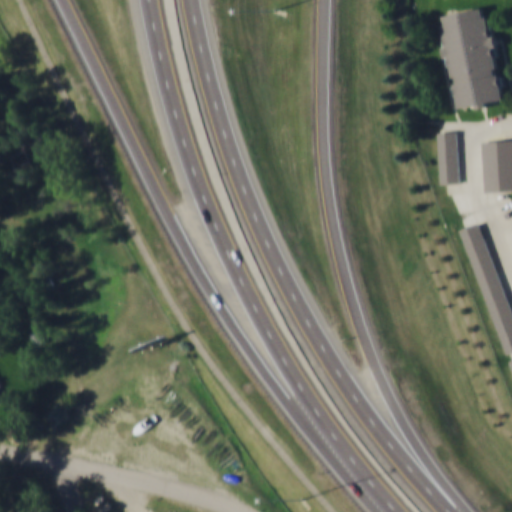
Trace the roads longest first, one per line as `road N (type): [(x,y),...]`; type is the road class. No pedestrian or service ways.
road 1 (motorway): [(63,0),(196,259),(261,361),(386,499)]
road 2 (motorway): [(449,511),(374,421),(277,263),(233,155),(193,0)]
road 3 (motorway): [(150,0),(191,155),(235,266),(289,366),(398,511)]
road 4 (motorway): [(465,511),(401,419),(357,313),(327,171),(326,0)]
road 5 (residential): [(0,452),(173,487),(238,511)]
